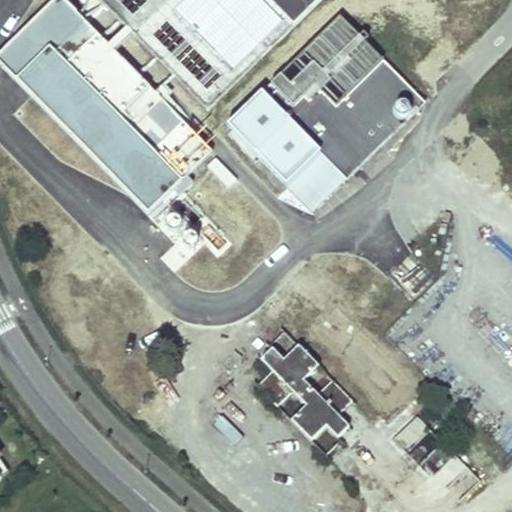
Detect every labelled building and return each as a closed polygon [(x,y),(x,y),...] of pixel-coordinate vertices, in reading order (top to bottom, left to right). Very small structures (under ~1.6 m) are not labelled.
[(97,0),(207,112),(321,0),(97,0)] [(425,106),(340,21),(230,129),(286,185),(317,154),(346,183),(425,106)] [(150,95),(162,80),(132,57),(120,72),(150,95)] [(94,150),(124,101),(84,76),(77,88),(56,75),(32,113),(94,150)] [(403,198),(392,208),(406,223),(417,212),(403,198)] [(409,297),(431,280),(415,260),(393,277),(409,297)] [(271,374),(257,388),(322,454),(348,428),(337,417),(351,403),(283,334),(268,349),(272,352),(260,363),(271,374)] [(94,380),(108,371),(87,339),(73,349),(94,380)] [(415,468),(440,444),(416,418),(390,441),(415,468)] [(443,446),(419,468),(455,507),(479,485),(443,446)]
